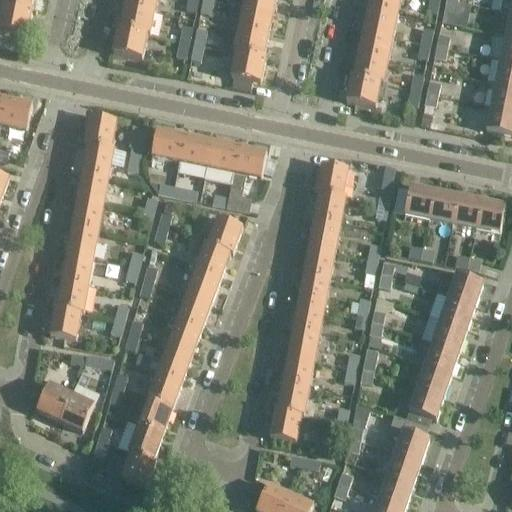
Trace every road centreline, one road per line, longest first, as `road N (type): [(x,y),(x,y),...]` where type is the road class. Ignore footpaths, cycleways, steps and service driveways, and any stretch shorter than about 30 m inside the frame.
road 1 (residential): [(286,213),(270,232),(188,465),(228,478)]
road 2 (residential): [(228,478),(248,467),(292,236),(286,213)]
road 3 (residential): [(59,150),(21,405)]
road 4 (residential): [(511,303),(437,511)]
road 5 (tertiary): [(511,180),(318,140)]
road 6 (tertiary): [(278,132),(86,91)]
road 7 (residential): [(0,297),(42,174),(59,150)]
road 8 (residential): [(345,0),(318,140)]
road 9 (residential): [(278,132),(305,0)]
